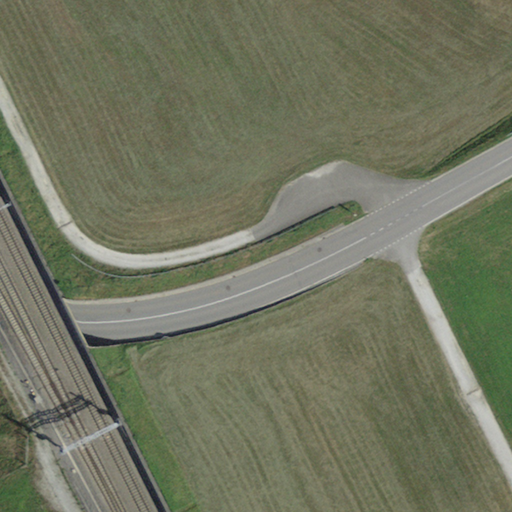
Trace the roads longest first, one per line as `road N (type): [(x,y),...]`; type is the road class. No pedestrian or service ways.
road 1 (unclassified): [(511,157),(325,258),(215,303),(120,322),(0,312)]
road 2 (track): [(401,218),(374,190),(353,187),(186,253),(140,262),(100,258),(68,238),(0,101)]
road 3 (track): [(511,469),(384,227)]
